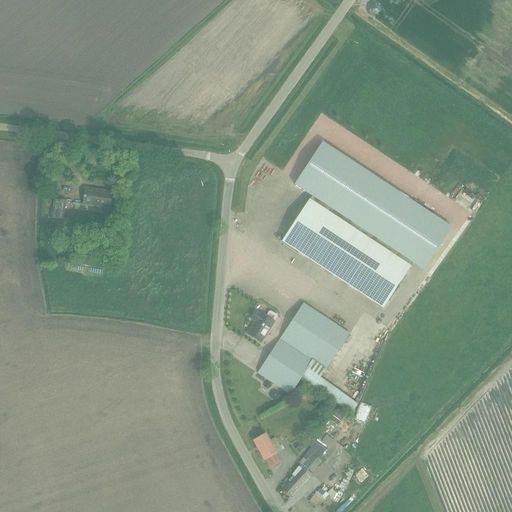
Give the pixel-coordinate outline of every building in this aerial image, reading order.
[(52,146),(43,145),(42,153),(51,154),(52,146)] [(295,172),(289,182),(299,188),(305,178),(295,172)] [(112,193),(85,189),(83,204),(110,208),(112,193)] [(66,201),(54,200),(51,218),(63,219),(66,201)] [(309,200),(282,242),(383,309),(410,267),(309,200)] [(83,212),(95,214),(96,207),(84,205),(83,212)] [(303,304),(258,373),(291,395),(313,361),(326,370),(350,334),(303,304)] [(256,322),(247,335),(261,343),(278,318),(277,316),(273,313),(271,313),(268,318),(261,313),(261,314),(256,311),(251,319),(256,322)] [(364,430),(369,412),(358,410),(353,427),(364,430)] [(336,419),(326,428),(333,435),(342,426),(336,419)] [(322,430),(299,463),(305,468),(312,473),(324,458),(323,457),(336,440),(322,430)] [(266,460),(269,464),(270,468),(280,463),(276,456),(277,455),(265,434),(253,441),(264,461),(266,460)] [(305,441),(296,449),(299,453),(309,445),(305,441)] [(295,478),(283,490),(290,497),(312,473),(305,468),(303,470),(301,468),(299,470),(298,469),(292,475),(295,478)] [(344,473),(333,490),(340,494),(351,477),(344,473)] [(362,473),(351,483),(358,490),(369,480),(362,473)] [(318,495),(316,493),(309,501),(317,509),(324,501),(324,500),(328,495),(326,492),(322,496),(319,493),(318,495)]
